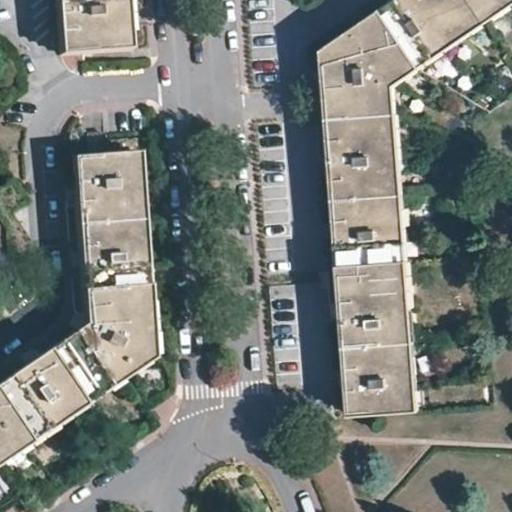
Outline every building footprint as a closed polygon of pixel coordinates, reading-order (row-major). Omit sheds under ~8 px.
[(61,0),(65,44),(137,39),(135,2),(134,0),(61,0)] [(330,117),(398,113),(398,74),(403,70),(423,57),(384,0),(351,23),(327,39),(328,81),(330,117)] [(384,0),(423,57),(459,32),(489,13),(494,9),(487,0),(384,0)] [(487,0),(494,9),(507,0),(487,0)] [(336,197),(404,192),(404,189),(401,154),(398,113),(330,117),(333,159),(336,197)] [(0,460),(159,350),(159,349),(144,142),(112,144),(110,124),(101,125),(92,125),(93,145),(75,147),(77,176),(84,292),(85,315),(68,327),(0,374),(0,460)] [(0,280),(37,256),(35,230),(35,229),(16,203),(31,192),(16,170),(0,180),(0,280)] [(340,262),(408,258),(408,254),(404,192),(336,197),(338,235),(340,262)] [(346,344),(414,340),(413,335),(408,258),(340,262),(344,317),(346,344)] [(417,384),(414,340),(346,344),(349,386),(350,410),(418,405),(417,384)]
